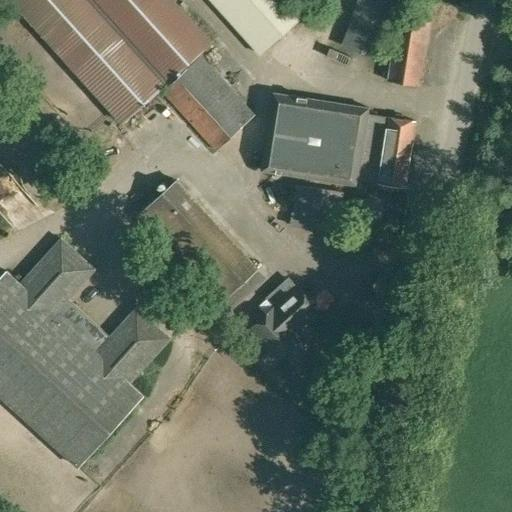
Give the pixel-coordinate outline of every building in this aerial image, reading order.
[(11,0),(121,123),(211,42),(173,0),(11,0)] [(211,0),(260,54),(307,13),(295,0),(211,0)] [(393,49),(384,47),(400,0),(358,0),(342,45),(380,58),(385,59),(384,64),(391,65),(388,81),(420,85),(430,21),(398,16),(393,49)] [(217,150),(241,128),(253,116),(199,58),(162,91),(217,150)] [(405,186),(415,121),(368,114),(369,108),(274,93),(262,170),(357,185),(358,179),(405,186)] [(218,305),(257,269),(177,181),(137,217),(218,305)] [(291,225),(336,232),(343,193),(297,186),(291,225)] [(32,219),(44,208),(36,200),(24,211),(32,219)] [(67,298),(94,268),(60,237),(19,283),(5,270),(0,276),(0,395),(79,466),(143,394),(130,382),(170,336),(136,305),(109,336),(67,298)] [(319,310),(298,286),(284,298),(276,289),(266,298),(267,298),(259,306),(267,314),(250,329),(277,359),(287,351),(293,357),(297,357),(306,350),(306,345),(300,339),(302,337),(296,331),(319,310)]
